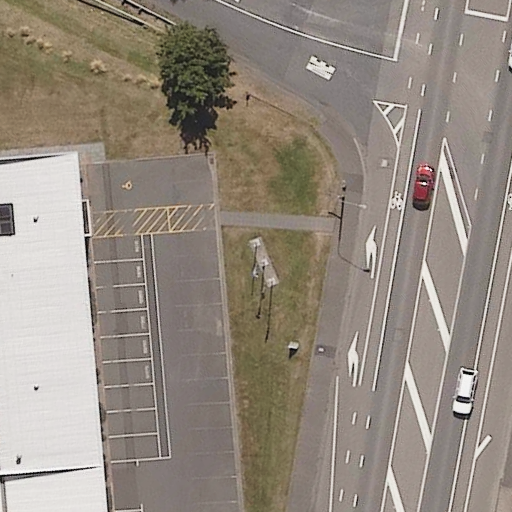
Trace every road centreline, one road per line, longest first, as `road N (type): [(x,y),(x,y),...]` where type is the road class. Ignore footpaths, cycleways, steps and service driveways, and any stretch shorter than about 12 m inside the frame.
road 1 (unclassified): [(345,511),(344,396),(381,159),(354,102),(325,82),(285,29)]
road 2 (secondary): [(369,511),(446,62)]
road 3 (secondary): [(511,73),(430,511)]
road 4 (unclassified): [(285,29),(446,62)]
